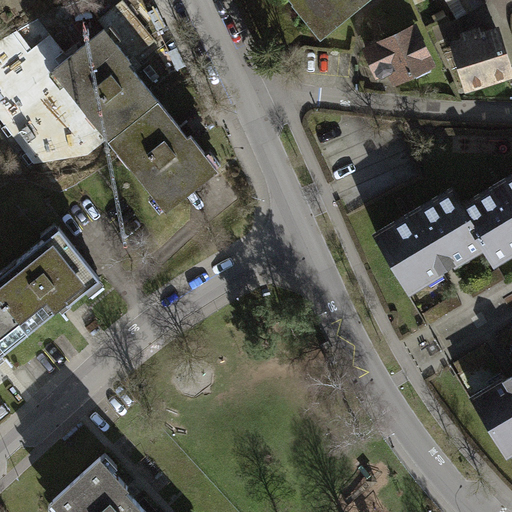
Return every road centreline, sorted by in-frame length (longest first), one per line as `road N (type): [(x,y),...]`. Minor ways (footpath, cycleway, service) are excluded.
road 1 (residential): [(306,235),(194,296),(119,350),(0,459)]
road 2 (residential): [(483,511),(398,413),(306,235)]
road 3 (residential): [(511,114),(283,94),(254,106)]
road 4 (residential): [(306,235),(254,106)]
